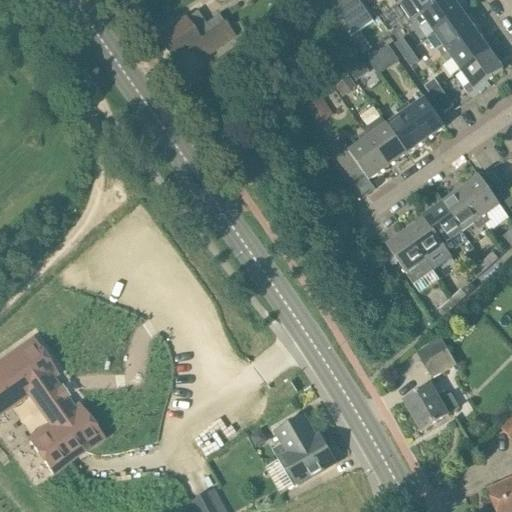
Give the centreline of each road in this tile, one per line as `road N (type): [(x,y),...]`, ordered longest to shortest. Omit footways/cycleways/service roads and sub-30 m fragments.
road 1 (secondary): [(414,511),(330,365),(70,0)]
road 2 (track): [(0,294),(96,190),(100,136),(57,45)]
road 3 (residential): [(368,215),(511,112)]
